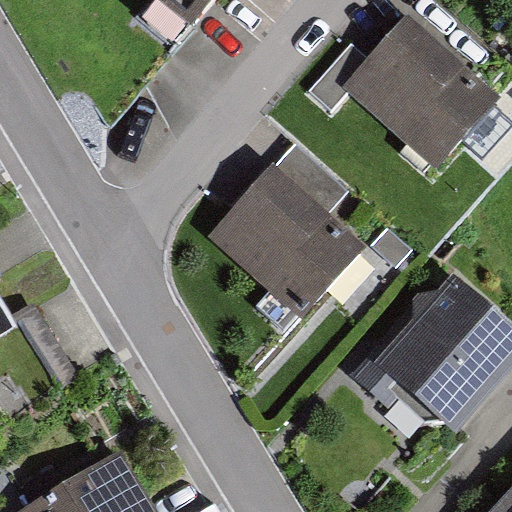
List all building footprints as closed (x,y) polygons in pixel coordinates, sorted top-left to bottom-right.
[(150,0),(204,45),(242,0),(150,0)] [(424,35),(366,102),(454,177),(511,110),(424,35)] [(305,157),(228,249),(317,323),(377,251),(346,225),(362,205),(305,157)] [(0,343),(19,332),(0,301),(0,281),(1,281),(0,278),(0,343)] [(439,431),(459,449),(511,389),(511,340),(452,287),(387,359),(380,353),(352,383),(387,414),(396,405),(426,431),(439,431)] [(156,511),(121,454),(25,511),(156,511)]
